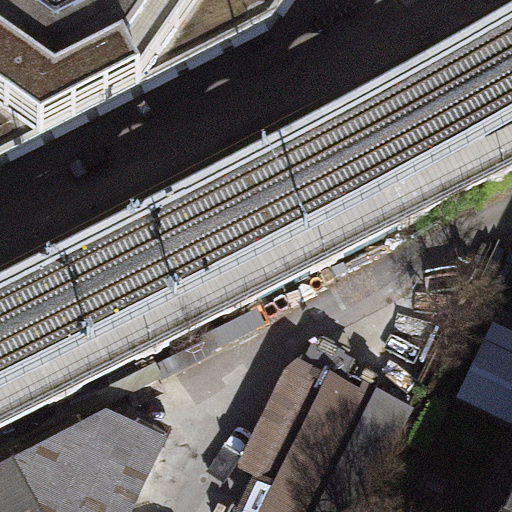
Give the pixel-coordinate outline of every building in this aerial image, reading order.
[(291,0),(0,0),(0,170),(271,29),(291,0)] [(476,28),(441,49),(504,173),(511,168),(511,49),(493,61),(476,28)] [(422,59),(355,96),(415,216),(486,182),(422,59)] [(335,105),(267,141),(329,261),(399,227),(335,105)] [(249,151),(179,186),(242,306),(312,271),(249,151)] [(162,195),(93,230),(155,350),(225,316),(162,195)] [(76,239),(5,274),(66,394),(136,358),(76,239)] [(0,307),(0,429),(50,406),(0,307)] [(313,511),(366,401),(293,367),(242,476),(261,485),(248,511),(313,511)] [(104,446),(37,483),(50,511),(129,511),(151,469),(104,446)] [(36,511),(13,467),(0,473),(0,511),(36,511)]
